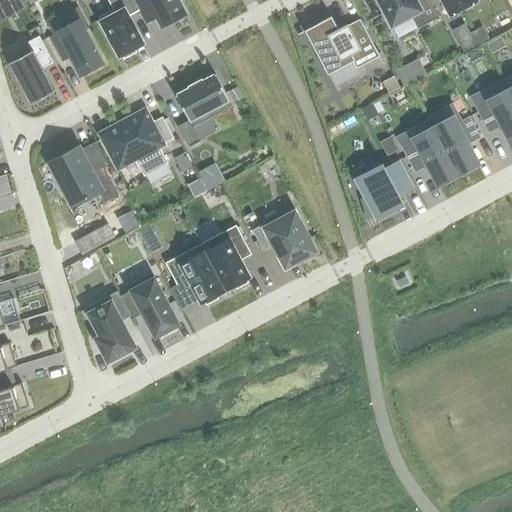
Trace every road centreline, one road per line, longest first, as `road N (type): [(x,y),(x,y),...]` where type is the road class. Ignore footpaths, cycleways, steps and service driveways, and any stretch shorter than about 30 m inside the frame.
road 1 (residential): [(89,399),(511,175)]
road 2 (residential): [(7,145),(285,0)]
road 3 (residential): [(7,145),(89,399)]
